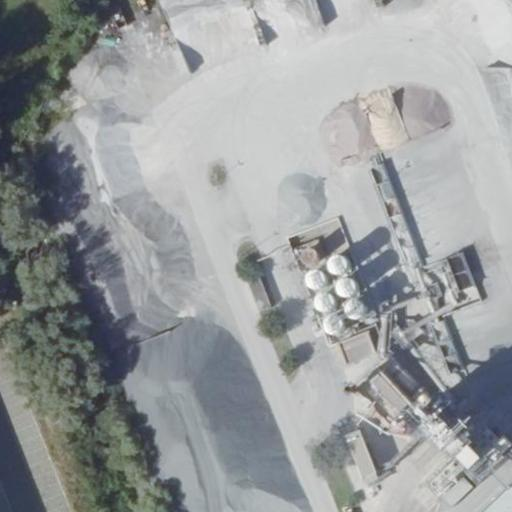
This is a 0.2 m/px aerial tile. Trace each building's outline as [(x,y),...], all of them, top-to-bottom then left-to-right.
[(418,262),(388,184),(378,188),(410,266),(418,262)] [(324,295),(327,294),(330,291),(331,288),(329,283),(325,281),(322,281),(319,283),(317,288),(318,291),(321,294),(324,295)] [(347,297),(350,296),(353,294),(353,289),(352,285),(348,283),(345,284),(341,285),(339,288),(339,292),(341,295),(344,296),(347,297)] [(422,296),(402,302),(404,306),(423,298),(424,300),(437,294),(435,288),(421,293),(422,296)] [(334,319),(337,319),(340,317),(341,313),(339,308),(336,307),(332,306),(328,308),(327,311),(327,315),(329,318),(332,320),(334,319)] [(354,321),(357,321),(361,320),(363,315),(362,312),(358,308),(355,307),(351,309),(349,311),(349,316),(351,320),(354,321)] [(196,320),(111,355),(110,363),(149,456),(149,454),(172,511),(172,503),(175,511),(260,511),(262,488),(264,493),(265,479),(277,480),(275,502),(289,496),(292,453),(236,316),(223,322),(196,320)] [(452,374),(461,370),(443,324),(434,328),(452,374)] [(407,391),(421,386),(399,327),(384,332),(407,391)] [(368,334),(337,346),(345,367),(376,354),(368,334)] [(362,382),(371,377),(375,375),(373,371),(360,376),(362,382)] [(393,433),(371,377),(362,382),(357,383),(378,439),(393,433)] [(391,378),(379,383),(383,395),(396,391),(391,378)] [(355,396),(356,396),(358,395),(359,393),(359,390),(356,388),(355,388),(352,388),(350,390),(349,392),(350,394),(352,395),(353,396),(355,396)] [(396,394),(386,399),(389,410),(401,406),(396,394)] [(484,424),(425,482),(438,497),(498,439),(484,424)] [(428,460),(408,440),(383,464),(392,474),(404,463),(414,473),(428,460)] [(511,511),(511,478),(477,511),(511,511)]
